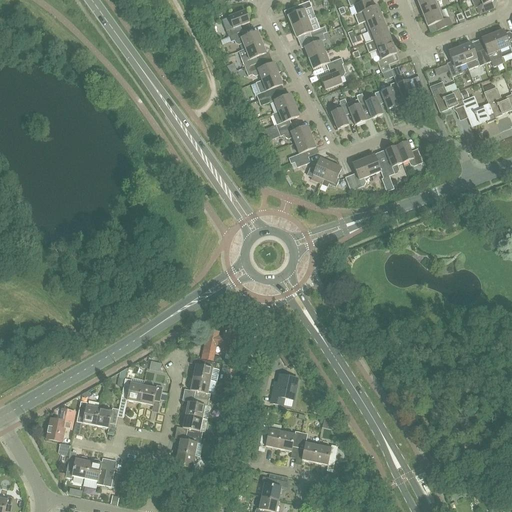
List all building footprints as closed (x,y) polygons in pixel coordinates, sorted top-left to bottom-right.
[(416,0),(420,8),(437,2),(441,0),(440,0),(416,0)] [(498,0),(497,0),(472,0),(476,9),(478,8),(480,15),(494,9),(491,3),(498,0)] [(288,17),(292,28),(309,22),(304,11),(312,8),(309,2),(295,8),(297,13),(288,17)] [(441,11),(437,2),(420,8),(424,18),(441,11)] [(358,25),(364,23),(381,16),(378,7),(369,10),(367,5),(357,9),(359,14),(355,18),(358,25)] [(428,28),(435,25),(438,32),(452,26),(449,19),(445,21),(441,11),(424,18),(428,28)] [(225,30),(228,38),(242,32),(240,27),(250,23),(245,12),(229,18),(231,24),(227,26),(225,30)] [(364,23),(368,33),(385,26),(381,16),(364,23)] [(312,39),(323,35),(327,34),(325,28),(313,32),(309,22),(292,28),(296,39),(309,34),(312,39)] [(372,42),(389,35),(385,26),(368,33),(372,42)] [(503,31),(492,35),(501,57),(508,55),(511,54),(511,38),(507,41),(503,31)] [(257,33),(251,35),(244,38),(242,32),(228,38),(231,43),(234,42),(235,44),(239,46),(243,44),(245,50),(262,44),(257,33)] [(325,41),(323,35),(312,39),(314,45),(304,49),(309,60),(325,53),(321,42),(325,41)] [(370,54),(376,52),(393,45),(389,35),(372,42),(366,44),(370,54)] [(492,35),(481,40),(485,49),(480,51),(485,65),(502,59),(501,57),(492,35)] [(460,48),(466,65),(469,71),(479,67),(485,65),(480,51),(474,53),(471,44),(470,44),(469,42),(463,45),(464,47),(460,48)] [(266,55),(262,44),(245,50),(248,56),(243,57),(242,61),(245,69),(259,64),(257,58),(266,55)] [(376,52),(380,61),(382,60),(386,71),(391,69),(387,58),(396,55),(393,45),(376,52)] [(460,67),(466,65),(460,48),(449,53),(452,62),(447,64),(452,78),(463,74),(460,67)] [(309,60),(313,71),(326,65),(328,71),(342,66),(343,65),(341,59),(329,64),(325,53),(309,60)] [(245,69),(248,77),(252,76),(255,77),(260,76),(262,81),(278,75),(278,74),(281,73),(278,65),(275,66),(274,64),(261,69),(259,64),(245,69)] [(345,74),(342,66),(328,71),(330,76),(321,80),(325,91),(342,85),(339,79),(344,77),(345,74)] [(391,71),(394,78),(401,76),(398,68),(391,71)] [(443,74),(441,68),(434,71),(437,77),(443,74)] [(259,102),(266,99),(270,97),(268,92),(283,86),(278,75),(262,81),(256,84),(261,94),(256,96),(259,102)] [(400,95),(403,102),(405,102),(406,103),(407,104),(413,102),(414,100),(413,98),(415,98),(410,86),(415,84),(417,91),(424,89),(420,77),(397,86),(400,95)] [(381,94),(385,104),(387,111),(399,106),(395,97),(400,95),(397,86),(396,83),(390,86),(391,87),(380,91),(380,92),(381,94)] [(430,89),(442,119),(456,114),(457,114),(464,131),(472,128),(464,107),(462,103),(463,103),(458,91),(447,95),(442,84),(430,89)] [(511,114),(511,96),(501,101),(497,89),(485,94),(489,105),(495,119),(509,113),(510,116),(511,114)] [(376,99),(365,103),(368,110),(372,120),(383,115),(379,106),(385,104),(381,94),(380,92),(375,94),(376,99)] [(349,110),(350,115),(355,126),(366,122),(363,112),(368,110),(365,103),(362,95),(356,97),(358,100),(347,105),(349,110)] [(291,96),(286,97),(274,102),(278,113),(295,107),(291,96)] [(270,97),(266,99),(259,102),(261,107),(272,103),(270,97)] [(496,121),(495,119),(489,105),(478,109),(474,98),(463,103),(462,103),(464,107),(472,128),(486,122),(487,124),(496,121)] [(349,110),(347,105),(345,100),(339,102),(340,105),(335,107),(337,112),(331,114),(337,130),(349,126),(345,117),(350,115),(349,110)] [(299,118),(295,107),(278,113),(273,115),(277,126),(276,126),(278,132),(292,127),(290,121),(299,118)] [(293,139),(295,144),(311,138),(307,127),(294,132),(292,127),(278,132),(280,138),(284,136),(285,138),(288,140),(293,139)] [(291,165),(295,164),(308,158),(306,153),(316,149),(311,138),(295,144),(299,155),(289,159),(291,165)] [(407,143),(396,148),(403,164),(408,162),(410,166),(414,168),(423,164),(417,150),(411,153),(407,143)] [(389,161),(383,163),(387,172),(389,177),(395,175),(392,168),(403,164),(396,148),(395,148),(395,146),(393,146),(386,148),(386,150),(386,152),(385,152),(389,161)] [(370,177),(381,173),(378,165),(374,156),(373,157),(373,155),(371,155),(364,157),(364,159),(364,160),(363,161),(370,177)] [(311,164),(308,158),(295,164),(297,169),(311,164)] [(322,185),(324,181),(331,165),(320,160),(315,170),(311,168),(307,176),(312,178),(311,181),(322,185)] [(364,179),(370,177),(363,161),(352,165),(356,174),(351,176),(356,190),(364,187),(366,184),(364,179)] [(337,181),(339,175),(342,169),(331,165),(324,181),(322,185),(328,188),(329,186),(336,189),(339,182),(337,181)] [(383,179),(382,180),(382,182),(385,190),(386,193),(394,190),(393,187),(390,179),(389,177),(387,172),(381,175),(383,179)] [(351,192),(356,190),(351,176),(345,179),(351,192)] [(209,331),(208,336),(205,352),(216,355),(218,347),(221,347),(220,350),(238,353),(243,332),(239,331),(239,332),(236,331),(237,330),(233,330),(233,331),(230,330),(230,329),(226,328),(225,333),(224,339),(217,338),(218,333),(209,331)] [(193,378),(211,382),(217,383),(220,370),(216,369),(218,363),(203,360),(202,366),(196,365),(193,378)] [(283,407),(285,399),(294,401),(299,379),(281,376),(279,384),(276,383),(271,404),(283,407)] [(209,394),(211,382),(193,378),(191,391),(196,392),(195,398),(210,401),(211,395),(209,394)] [(127,401),(140,404),(144,386),(131,384),(132,381),(126,379),(123,395),(128,396),(127,401)] [(156,389),(144,386),(140,404),(154,406),(155,401),(161,403),(164,387),(157,386),(156,389)] [(210,401),(195,398),(194,403),(188,402),(186,415),(203,419),(206,407),(208,407),(210,401)] [(77,423),(96,426),(100,409),(87,407),(88,404),(81,402),(77,423)] [(100,409),(96,426),(109,429),(110,424),(117,425),(120,410),(113,409),(112,412),(100,409)] [(76,412),(69,411),(67,423),(51,420),(47,439),(63,443),(66,429),(72,430),(76,412)] [(201,432),(203,419),(186,415),(183,429),(188,430),(187,435),(202,438),(203,432),(201,432)] [(279,450),(283,433),(271,430),(271,427),(264,426),(261,441),(267,442),(266,448),(279,450)] [(217,433),(215,441),(222,442),(224,434),(217,433)] [(295,435),(283,433),(279,450),(292,453),(293,448),(299,449),(302,434),(296,433),(295,435)] [(308,435),(302,434),(299,449),(305,451),(302,462),(316,465),(319,446),(307,444),(308,435)] [(202,438),(187,435),(186,441),(181,440),(178,453),(195,457),(200,458),(203,445),(201,445),(202,438)] [(319,446),(316,465),(328,467),(329,462),(335,463),(339,447),(332,446),(332,449),(319,446)] [(193,469),(195,457),(178,453),(175,466),(170,465),(169,471),(179,473),(194,476),(195,470),(193,469)] [(72,477),(85,480),(89,462),(88,461),(88,460),(87,458),(83,457),(81,458),(81,460),(76,459),(75,464),(69,463),(67,475),(66,479),(72,480),(72,477)] [(97,485),(111,488),(114,472),(101,470),(102,464),(100,464),(101,462),(100,461),(96,460),(94,461),(94,463),(89,462),(85,480),(97,482),(97,485)] [(59,473),(58,477),(60,477),(59,481),(65,482),(66,479),(67,475),(59,473)] [(264,485),(262,497),(280,501),(282,488),(277,487),(279,481),(263,477),(262,484),(264,485)] [(112,496),(111,504),(118,506),(119,497),(112,496)] [(256,511),(277,511),(280,501),(262,497),(259,509),(257,509),(256,511)] [(0,498),(0,511),(11,511),(14,499),(8,498),(7,500),(0,498)]
